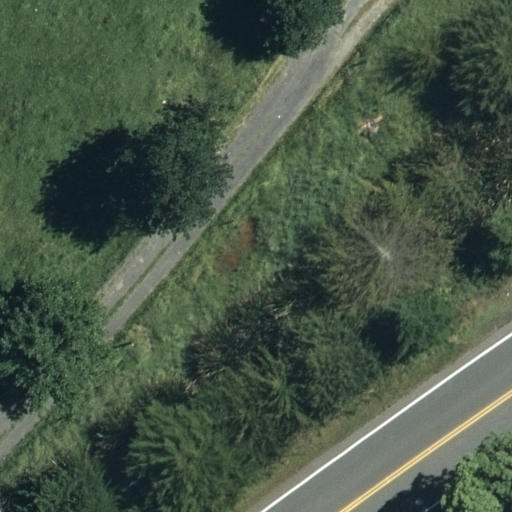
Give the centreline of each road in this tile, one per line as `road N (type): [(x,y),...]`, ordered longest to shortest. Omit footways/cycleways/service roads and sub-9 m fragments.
road 1 (track): [(0,431),(381,0)]
road 2 (trunk): [(277,511),(511,346)]
